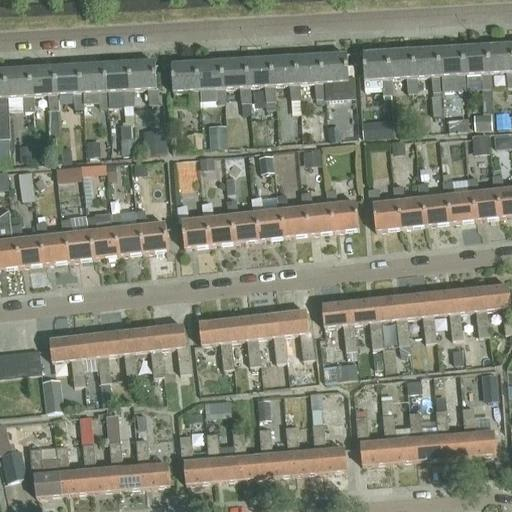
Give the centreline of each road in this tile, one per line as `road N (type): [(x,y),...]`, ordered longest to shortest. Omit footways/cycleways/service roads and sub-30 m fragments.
road 1 (residential): [(511,256),(0,314)]
road 2 (residential): [(0,42),(511,13)]
road 3 (residential): [(363,511),(511,502)]
